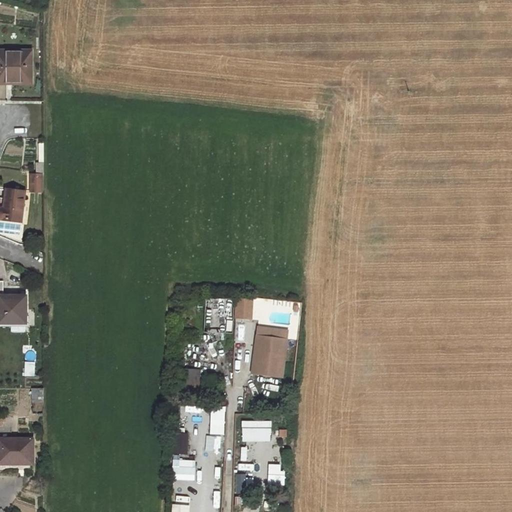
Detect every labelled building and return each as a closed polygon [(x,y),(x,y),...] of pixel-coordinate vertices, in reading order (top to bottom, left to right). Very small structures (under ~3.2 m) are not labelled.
[(30,51),(0,50),(0,83),(7,83),(7,80),(30,80),(30,51)] [(36,176),(30,176),(30,192),(42,192),(42,176),(36,176)] [(25,192),(6,190),(4,208),(2,208),(1,209),(0,209),(0,218),(2,219),(21,222),(25,192)] [(26,296),(0,296),(0,322),(26,323),(26,296)] [(235,318),(252,318),(252,298),(235,298),(235,318)] [(251,374),(285,376),(288,327),(255,325),(251,374)] [(43,363),(26,363),(26,375),(39,376),(39,370),(43,370),(43,363)] [(184,368),(182,386),(199,388),(201,370),(184,368)] [(43,388),(33,389),(33,402),(43,402),(43,388)] [(210,419),(210,434),(224,434),(224,419),(210,419)] [(242,421),(241,441),(270,441),(271,421),(242,421)] [(174,453),(188,453),(187,430),(173,431),(174,453)] [(220,448),(222,437),(213,435),(211,446),(220,448)] [(33,439),(0,438),(0,463),(33,464),(33,439)] [(222,466),(222,451),(215,451),(214,465),(222,466)] [(186,456),(172,456),(172,480),(195,480),(195,460),(186,460),(186,456)] [(283,484),(283,464),(268,464),(268,485),(283,484)] [(236,474),(236,493),(246,493),(246,473),(236,474)]
